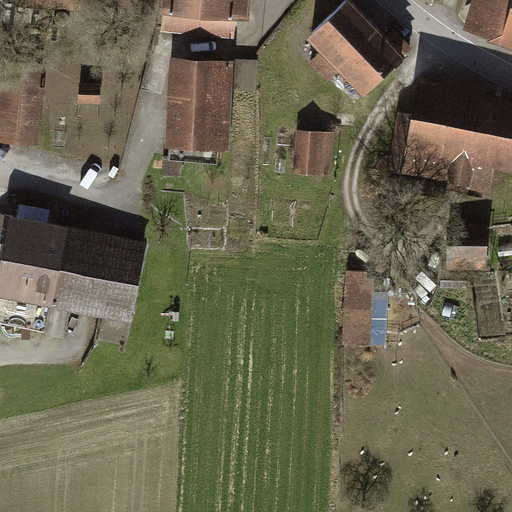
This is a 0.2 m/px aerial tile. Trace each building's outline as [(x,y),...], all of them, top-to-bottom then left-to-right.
[(160,0),(160,14),(164,15),(163,34),(235,40),(237,21),(251,22),(253,0),(160,0)] [(364,98),(415,50),(397,31),(389,38),(352,0),(347,0),(307,38),(324,55),(306,71),(324,90),(341,74),(364,98)] [(511,0),(474,0),(465,32),(502,42),(501,45),(511,48),(511,0)] [(0,113),(0,137),(38,141),(47,49),(6,45),(0,113)] [(237,60),(172,57),(168,148),(171,148),(171,166),(216,168),(217,150),(232,151),(235,98),(257,99),(259,68),(236,66),(237,60)] [(444,88),(419,83),(412,120),(400,118),(390,170),(472,186),(470,198),(490,202),(497,169),(511,172),(511,101),(486,97),(488,88),(446,80),(444,88)] [(101,84),(80,83),(80,104),(100,104),(101,84)] [(336,133),(297,131),(295,175),(333,177),(336,133)] [(147,245),(12,214),(10,222),(0,219),(0,248),(4,249),(0,266),(0,295),(129,325),(147,245)] [(452,224),(450,273),(491,274),(493,225),(452,224)] [(347,265),(344,342),(374,343),(377,272),(370,272),(370,266),(347,265)] [(442,276),(442,291),(467,291),(467,276),(442,276)]
